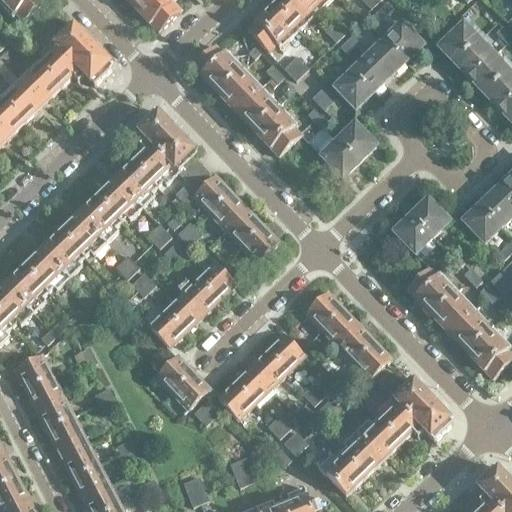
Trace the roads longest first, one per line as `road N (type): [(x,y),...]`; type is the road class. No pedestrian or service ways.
road 1 (residential): [(423,157),(456,191),(496,152),(428,83),(388,122)]
road 2 (residential): [(324,251),(151,73)]
road 3 (residential): [(493,425),(324,251)]
road 4 (residential): [(0,221),(151,73)]
road 5 (residential): [(208,363),(324,251)]
road 6 (residential): [(324,251),(423,157)]
road 7 (residential): [(401,511),(493,425)]
road 8 (residential): [(58,511),(0,402)]
